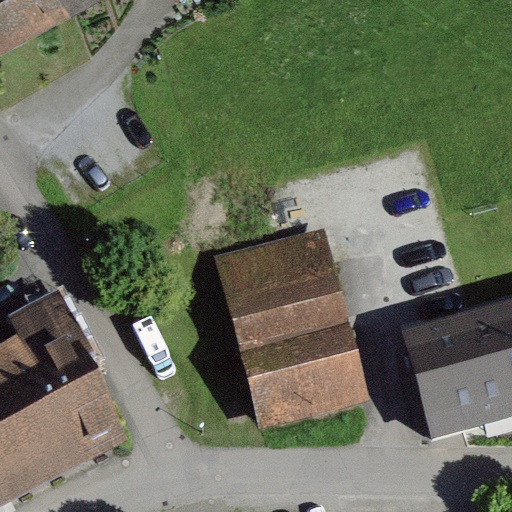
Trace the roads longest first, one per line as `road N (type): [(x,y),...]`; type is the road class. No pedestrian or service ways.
road 1 (residential): [(178,477),(118,338),(0,159)]
road 2 (residential): [(511,476),(178,477)]
